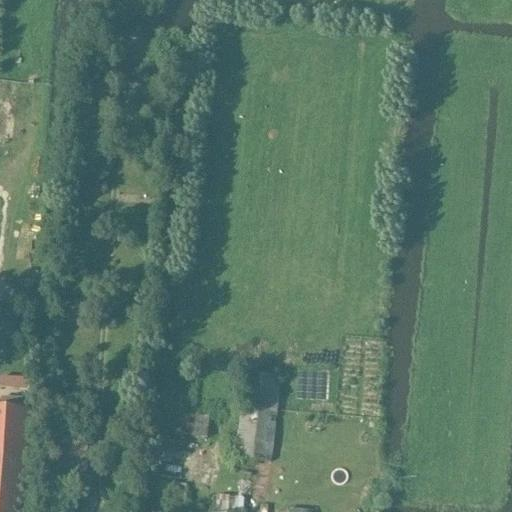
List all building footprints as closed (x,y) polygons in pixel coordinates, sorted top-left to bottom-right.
[(267,498),(276,411),(279,376),(243,374),(236,461),(255,462),(252,490),(256,497),(267,498)] [(28,409),(0,406),(0,459),(24,461),(28,409)] [(209,417),(161,413),(159,435),(207,439),(209,417)] [(43,459),(54,459),(53,477),(85,479),(86,459),(88,439),(45,436),(43,459)] [(0,511),(20,511),(24,461),(0,459),(0,511)] [(184,511),(187,485),(174,485),(171,511),(184,511)] [(242,511),(243,500),(241,498),(213,496),(211,511),(242,511)]
